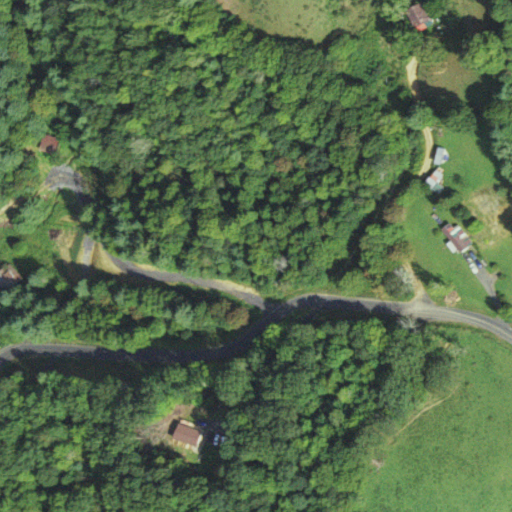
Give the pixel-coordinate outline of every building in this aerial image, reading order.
[(404,12),(417,33),(434,23),(421,2),(404,12)] [(51,154),(55,138),(38,134),(34,150),(51,154)] [(442,229),(454,244),(451,247),(457,255),(468,246),(450,222),(442,229)] [(293,279),(271,262),(261,275),(284,292),(293,279)] [(20,279),(5,263),(0,267),(0,291),(2,294),(20,279)]
